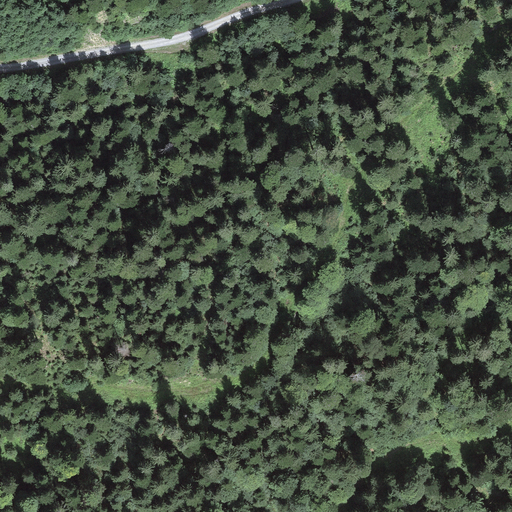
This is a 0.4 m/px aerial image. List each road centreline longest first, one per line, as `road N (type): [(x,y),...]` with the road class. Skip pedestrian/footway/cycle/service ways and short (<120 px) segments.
road 1 (track): [(511,27),(401,127),(357,186),(256,367),(179,391),(54,386)]
road 2 (track): [(292,0),(156,44),(0,68)]
road 3 (track): [(323,511),(410,442),(493,432),(511,421)]
